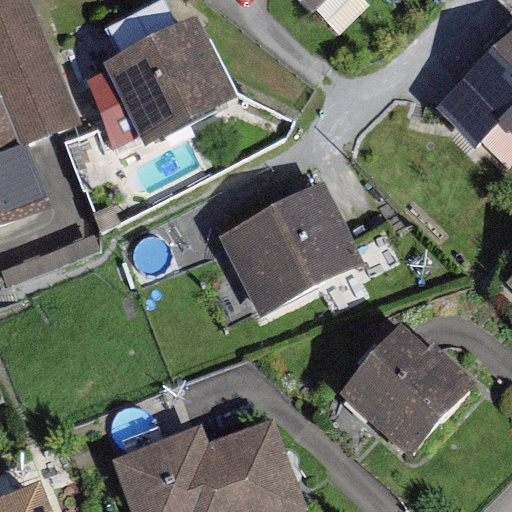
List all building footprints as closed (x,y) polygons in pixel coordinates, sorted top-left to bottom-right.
[(0,0),(0,252),(65,224),(42,163),(103,140),(43,0),(0,0)] [(327,0),(304,0),(317,12),(327,0)] [(237,132),(197,49),(102,94),(142,177),(237,132)] [(511,66),(504,59),(443,120),(511,189),(511,66)] [(306,216),(203,270),(246,352),(349,299),(306,216)] [(511,289),(484,318),(511,346),(511,289)] [(460,423),(384,363),(323,438),(399,498),(460,423)] [(276,511),(254,455),(192,480),(185,461),(95,494),(101,511),(276,511)] [(45,511),(38,493),(0,507),(0,511),(45,511)]
